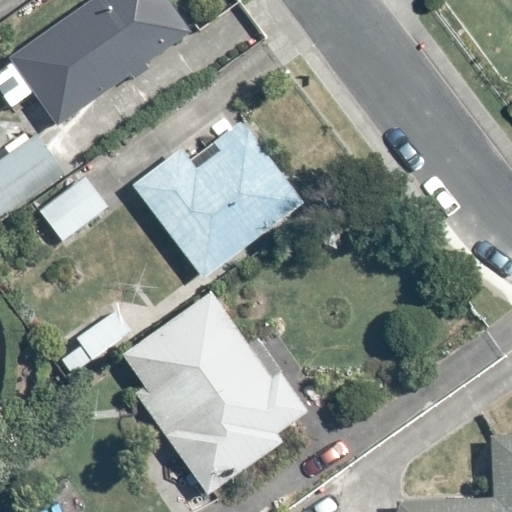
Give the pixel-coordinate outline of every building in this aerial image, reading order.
[(185,29),(163,0),(79,0),(0,57),(0,101),(6,110),(27,94),(50,126),(185,29)] [(294,202),(232,120),(183,158),(177,150),(128,187),(196,276),(294,202)] [(0,214),(60,173),(33,135),(0,158),(0,214)] [(105,207),(81,176),(35,211),(59,242),(105,207)] [(200,493),(278,440),(272,432),(300,413),(272,373),(263,379),(206,296),(118,357),(142,393),(134,398),(200,493)] [(511,511),(511,433),(483,435),(487,496),(389,503),(389,511),(511,511)]
